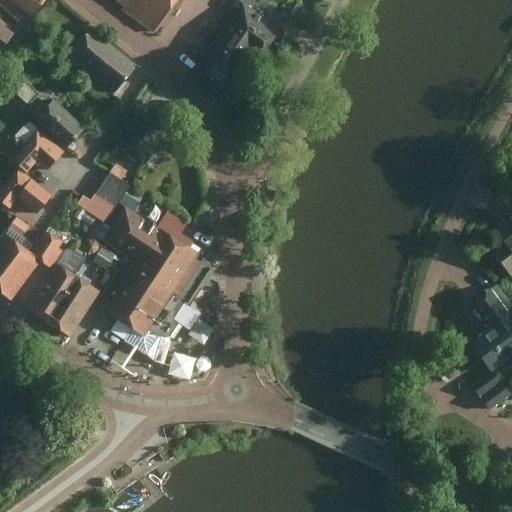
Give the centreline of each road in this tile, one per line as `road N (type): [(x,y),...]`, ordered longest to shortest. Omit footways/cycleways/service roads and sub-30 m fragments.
road 1 (residential): [(485,150),(451,232),(422,349),(440,395),(413,470)]
road 2 (residential): [(226,179),(277,124),(346,0)]
road 3 (residential): [(234,391),(237,292),(226,179)]
road 4 (residential): [(234,391),(413,470)]
road 5 (residential): [(31,511),(114,447),(145,406)]
road 6 (residential): [(226,179),(200,111),(167,64)]
road 7 (residential): [(167,64),(93,166)]
road 8 (residential): [(41,345),(145,406)]
